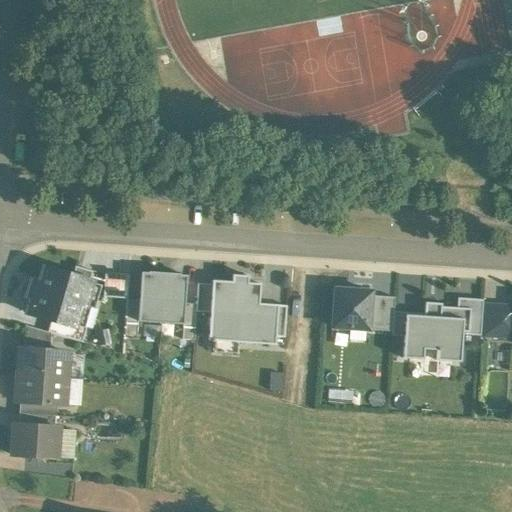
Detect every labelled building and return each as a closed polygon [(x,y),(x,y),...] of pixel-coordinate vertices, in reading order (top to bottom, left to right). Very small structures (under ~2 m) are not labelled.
[(92,272),(74,267),(72,277),(89,282),(92,272)] [(72,277),(43,269),(38,285),(30,282),(26,297),(30,298),(25,314),(50,321),(74,328),(74,325),(80,306),(84,307),(92,283),(89,282),(72,277)] [(128,276),(104,274),(102,298),(127,301),(128,276)] [(137,323),(160,324),(164,275),(141,274),(139,302),(137,323)] [(186,277),(164,275),(160,324),(183,326),(184,305),(186,277)] [(212,285),(210,314),(208,340),(275,346),(275,337),(285,338),(287,307),(259,304),(260,285),(246,283),(247,277),(232,276),(231,283),(212,282),(212,285)] [(100,285),(92,283),(84,307),(80,306),(74,325),(86,329),(100,285)] [(210,314),(212,285),(198,284),(196,306),(195,313),(210,314)] [(371,293),(334,290),(332,328),(368,331),(370,297),(371,293)] [(394,299),(370,297),(368,331),(392,332),(393,313),(394,299)] [(482,301),(457,299),(456,309),(455,320),(462,320),(461,335),(479,337),(482,305),(482,301)] [(137,323),(139,302),(127,301),(124,337),(136,338),(137,323)] [(441,305),(424,304),(424,315),(405,313),(403,337),(402,359),(422,360),(423,351),(436,351),(435,361),(460,363),(461,335),(462,320),(455,320),(456,309),(441,308),(441,305)] [(196,306),(184,305),(183,326),(182,341),(193,341),(195,313),(196,306)] [(511,307),(482,305),(479,337),(511,339),(511,307)] [(405,313),(393,313),(392,332),(391,337),(403,337),(405,313)] [(74,328),(50,321),(47,333),(50,334),(50,335),(81,344),(86,329),(74,325),(74,328)] [(47,333),(24,327),(22,351),(48,352),(50,335),(50,334),(47,333)] [(22,351),(19,350),(17,376),(64,379),(66,354),(22,351)] [(64,379),(17,376),(15,402),(19,402),(55,405),(63,405),(64,379)] [(55,405),(19,402),(18,414),(54,417),(55,405)] [(54,417),(18,414),(17,426),(53,429),(54,417)] [(17,426),(13,426),(11,456),(25,457),(29,462),(36,462),(40,458),(54,459),(57,429),(53,429),(17,426)]
